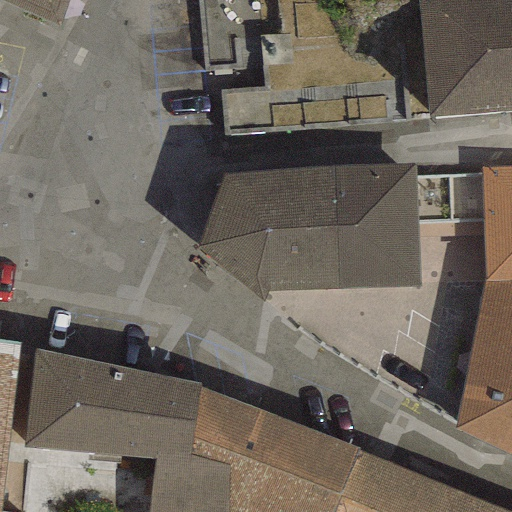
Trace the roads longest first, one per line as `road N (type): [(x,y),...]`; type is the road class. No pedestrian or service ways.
road 1 (residential): [(25,234),(511,489)]
road 2 (unclassified): [(52,159),(240,162),(511,142)]
road 3 (residential): [(109,0),(52,159)]
